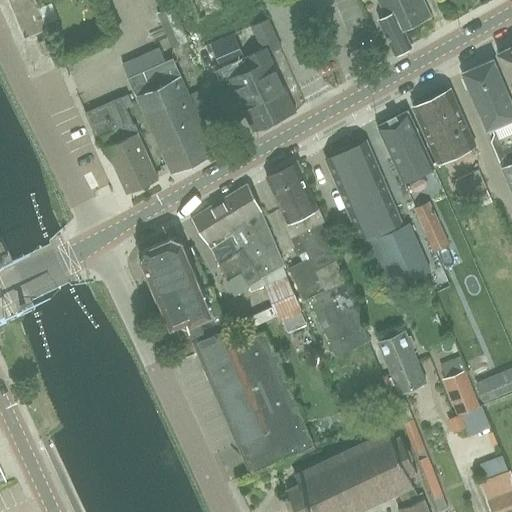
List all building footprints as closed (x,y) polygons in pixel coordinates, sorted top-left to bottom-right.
[(8,0),(25,37),(47,28),(35,0),(8,0)] [(403,28),(431,15),(424,0),(378,0),(386,16),(395,12),(403,28)] [(172,48),(188,41),(173,7),(157,14),(172,48)] [(395,12),(386,16),(379,19),(395,54),(411,46),(403,28),(395,12)] [(43,56),(53,51),(47,39),(37,43),(43,56)] [(511,45),(497,52),(511,87),(511,45)] [(268,100),(276,119),(295,110),(266,47),(244,57),(265,101),(268,100)] [(265,101),(244,57),(216,70),(222,84),(230,81),(252,130),(276,119),(268,100),(265,101)] [(208,86),(189,94),(181,76),(180,76),(172,59),(129,78),(171,172),(215,152),(197,112),(216,103),(208,86)] [(501,166),(511,161),(511,106),(492,59),(477,66),(463,72),(487,129),(490,127),(493,134),(490,141),(501,166)] [(439,161),(475,144),(450,90),(413,107),(439,161)] [(134,124),(126,108),(132,105),(127,94),(121,97),(121,96),(85,112),(97,140),(101,138),(126,193),(158,178),(138,133),(139,132),(135,123),(134,124)] [(408,110),(393,117),(378,125),(404,181),(419,174),(435,167),(408,110)] [(326,159),(361,241),(401,223),(366,141),(326,159)] [(511,161),(501,166),(511,191),(511,161)] [(336,355),(368,340),(348,287),(335,259),(337,258),(320,222),(324,220),(297,162),(266,177),(281,209),(278,210),(299,253),(305,250),(309,258),(289,268),(304,300),(309,298),(336,355)] [(487,189),(487,188),(479,169),(454,180),(463,199),(467,198),(472,210),(493,201),(487,189)] [(247,184),(192,217),(208,244),(217,263),(228,281),(235,294),(249,286),(248,285),(260,278),(263,284),(279,321),(303,312),(286,274),(285,274),(282,265),(284,263),(259,204),(247,184)] [(434,252),(450,244),(430,200),(414,208),(434,252)] [(365,243),(362,244),(383,292),(430,272),(409,224),(400,228),(365,243)] [(184,356),(185,356),(236,333),(233,325),(227,328),(191,245),(183,249),(180,242),(170,237),(144,249),(140,259),(156,296),(169,327),(184,356)] [(0,258),(8,255),(1,241),(0,241),(0,258)] [(410,336),(408,337),(405,330),(378,342),(399,391),(426,380),(413,348),(415,347),(410,336)] [(457,415),(481,405),(466,370),(442,379),(457,415)] [(220,416),(250,400),(241,382),(211,398),(220,416)] [(259,418),(250,400),(220,416),(229,434),(259,418)] [(435,511),(447,508),(422,443),(406,400),(395,404),(399,416),(401,415),(433,498),(430,499),(435,511)] [(259,418),(229,434),(239,451),(269,436),(259,418)] [(357,511),(400,492),(414,486),(410,475),(417,472),(411,459),(411,457),(408,449),(405,447),(400,435),(392,439),(387,427),(384,429),(385,431),(297,473),(296,471),(294,472),(299,484),(286,490),(296,511),(357,511)] [(239,451),(248,469),(278,453),(269,436),(239,451)] [(405,504),(398,508),(399,511),(429,511),(423,497),(405,504)]
